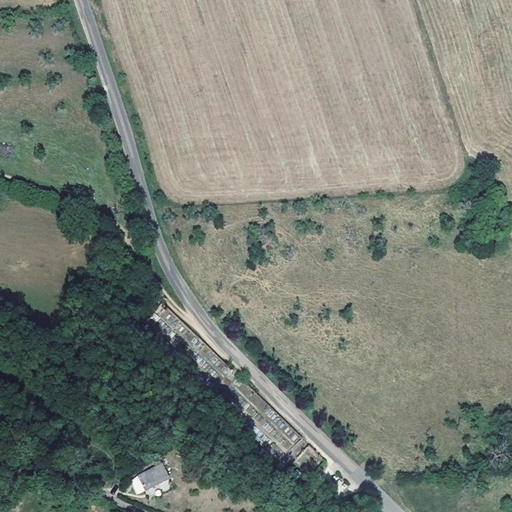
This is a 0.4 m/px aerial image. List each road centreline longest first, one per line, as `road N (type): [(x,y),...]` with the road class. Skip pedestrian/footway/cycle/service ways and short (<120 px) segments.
road 1 (tertiary): [(81,0),(150,221),(188,299),(393,511)]
road 2 (track): [(0,183),(116,222),(153,286),(219,339)]
